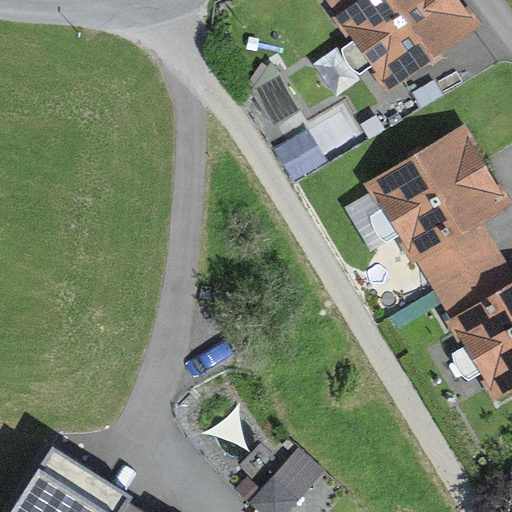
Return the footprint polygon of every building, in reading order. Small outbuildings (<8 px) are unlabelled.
[(328,0),(338,13),(354,0),(328,0)] [(469,21),(452,0),(354,0),(338,13),(331,19),(384,87),(469,21)] [(455,132),(361,186),(405,261),(411,258),(475,221),(499,207),(455,132)] [(475,221),(411,258),(449,322),(511,285),(495,256),(475,221)] [(449,322),(444,325),(488,400),(511,385),(511,285),(449,322)] [(260,478),(284,506),(336,461),(311,433),(260,478)] [(145,511),(49,451),(10,511),(145,511)]
